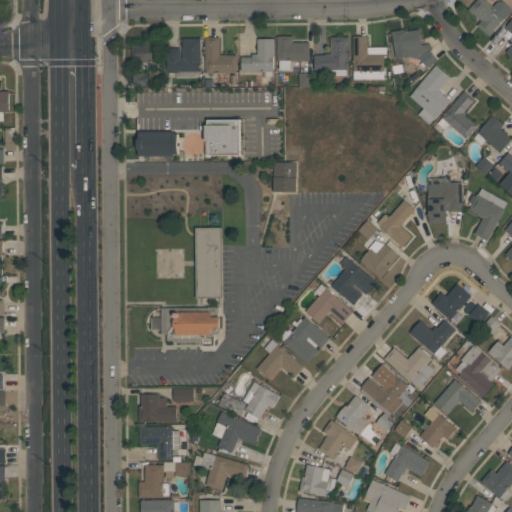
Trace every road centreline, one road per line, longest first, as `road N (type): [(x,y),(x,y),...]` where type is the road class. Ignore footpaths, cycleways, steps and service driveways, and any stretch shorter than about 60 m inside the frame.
road 1 (residential): [(438,511),(472,454),(511,411),(469,259),(452,257),(422,275),(306,412),(280,467),(272,511)]
road 2 (residential): [(33,511),(28,0)]
road 3 (primary): [(56,11),(58,511)]
road 4 (residential): [(407,0),(366,8),(56,11)]
road 5 (primary): [(87,511),(85,168)]
road 6 (primary): [(85,168),(83,45)]
road 7 (residential): [(511,92),(456,40),(434,0)]
